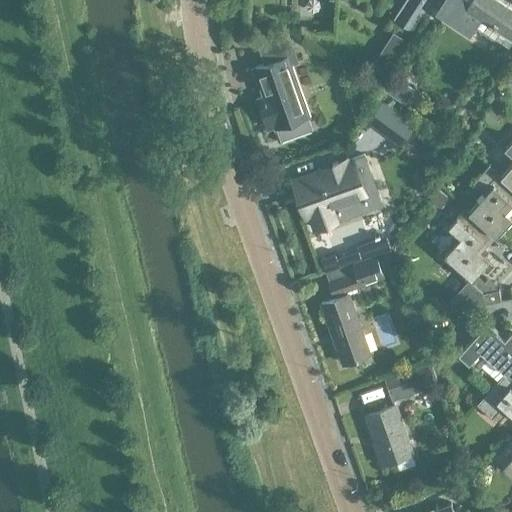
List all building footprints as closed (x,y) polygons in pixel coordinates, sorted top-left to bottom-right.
[(405,0),(394,18),(411,29),(429,2),(429,0),(405,0)] [(444,0),(437,11),(467,31),(474,22),(505,43),(511,32),(511,9),(497,0),(444,0)] [(266,63),(255,66),(265,95),(263,96),(264,97),(258,100),(267,125),(275,122),(276,125),(306,114),(294,82),(290,84),(283,64),(295,59),(285,30),(257,40),(266,63)] [(415,123),(383,100),(369,119),(401,142),(415,123)] [(488,163),(511,184),(511,135),(503,146),(511,153),(511,159),(500,173),(488,163)] [(319,170),(293,179),(306,217),(310,216),(314,227),(382,203),(364,153),(347,160),(347,158),(318,168),(319,170)] [(511,184),(488,163),(472,182),(483,192),(468,210),(496,233),(511,214),(511,213),(505,207),(511,199),(511,184)] [(496,233),(468,210),(464,206),(447,225),(459,235),(444,252),(470,275),(449,298),(451,309),(503,299),(500,287),(498,288),(486,278),(484,280),(476,273),(489,257),(481,250),(496,233)] [(320,257),(325,270),(340,264),(336,251),(320,257)] [(346,288),(382,276),(375,255),(352,263),(355,272),(329,281),(333,294),(335,293),(336,296),(321,302),(342,362),(369,352),(348,292),(347,292),(346,288)] [(489,355),(507,371),(511,365),(511,327),(506,335),(488,319),(460,351),(478,367),(489,355)] [(428,360),(384,376),(392,400),(425,388),(421,377),(433,372),(428,360)] [(511,375),(507,371),(479,402),(497,418),(507,407),(511,410),(511,375)] [(382,463),(412,453),(394,403),(365,414),(382,463)] [(511,438),(506,445),(505,443),(493,456),(511,472),(511,438)] [(452,494),(476,485),(471,472),(447,481),(452,494)] [(435,507),(420,511),(454,511),(451,502),(435,508),(435,507)]
